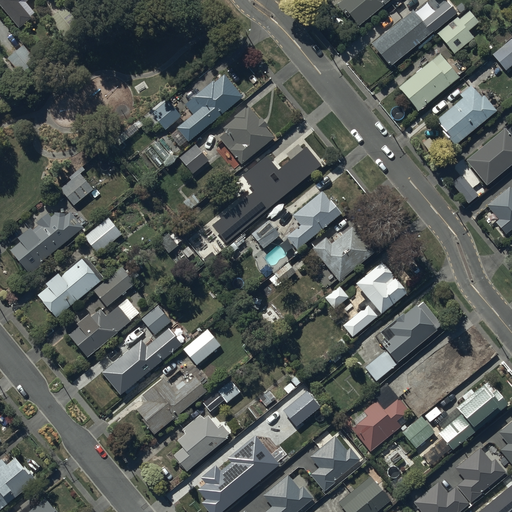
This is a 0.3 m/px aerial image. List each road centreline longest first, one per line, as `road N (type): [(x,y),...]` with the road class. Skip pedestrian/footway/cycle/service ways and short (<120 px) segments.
road 1 (residential): [(511,331),(474,285),(455,235),(252,0)]
road 2 (residential): [(136,511),(0,345)]
